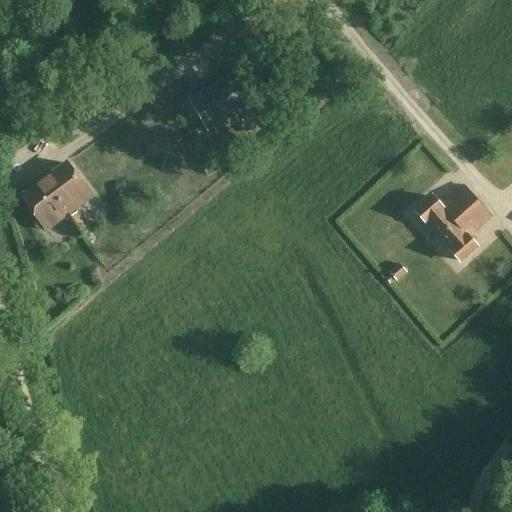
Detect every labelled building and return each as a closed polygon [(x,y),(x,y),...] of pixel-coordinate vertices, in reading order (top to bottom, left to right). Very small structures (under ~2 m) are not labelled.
[(227,76),(185,99),(207,133),(213,129),(217,135),(239,122),(235,116),(247,109),(227,76)] [(252,122),(221,141),(233,159),(264,139),(252,122)] [(213,138),(193,150),(203,165),(200,166),(206,175),(218,169),(212,160),(222,153),(213,138)] [(66,164),(43,181),(69,215),(92,199),(66,164)] [(69,215),(43,181),(22,197),(48,231),(69,215)] [(432,198),(415,212),(426,224),(428,222),(452,249),(449,251),(459,263),(476,248),(470,241),(474,237),(471,235),(490,218),(462,187),(444,203),(440,199),(436,202),(432,198)] [(72,217),(84,236),(85,235),(90,233),(78,213),(72,217)] [(72,217),(66,221),(77,240),(84,236),(72,217)] [(388,273),(390,276),(394,281),(396,283),(407,274),(398,264),(388,273)] [(394,281),(390,276),(385,279),(389,285),(394,281)]
